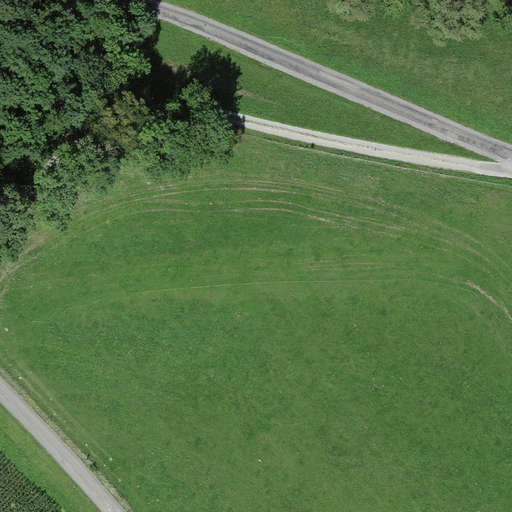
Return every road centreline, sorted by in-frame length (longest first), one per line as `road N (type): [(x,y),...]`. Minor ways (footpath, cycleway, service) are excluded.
road 1 (track): [(511,168),(351,146),(85,88),(39,105),(0,156)]
road 2 (track): [(138,0),(511,153)]
road 3 (unclassified): [(108,511),(0,394)]
